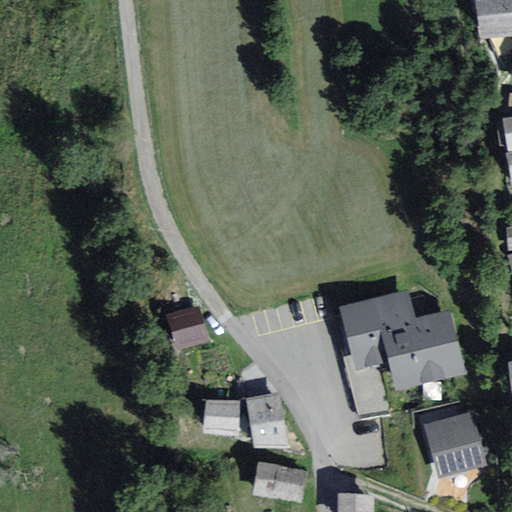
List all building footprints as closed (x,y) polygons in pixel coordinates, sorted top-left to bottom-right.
[(511,0),(489,4),(494,38),(511,35),(511,0)] [(194,289),(172,293),(175,312),(197,308),(194,289)] [(412,294),(352,303),(359,357),(398,352),(403,387),(462,378),(453,321),(416,326),(412,294)] [(179,316),(187,350),(214,344),(207,310),(179,316)] [(284,400),(257,405),(267,453),(294,447),(284,400)] [(248,406),(216,403),(213,437),(245,441),(248,406)] [(472,419),(427,432),(442,482),(486,469),(472,419)] [(314,480),(265,472),(260,500),(309,509),(314,480)] [(381,511),(382,502),(349,503),(349,511),(381,511)]
